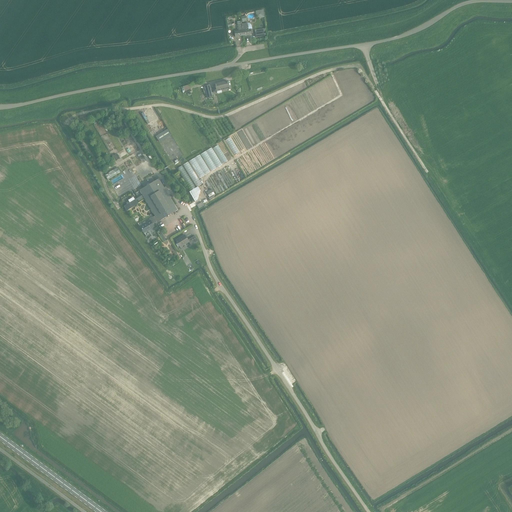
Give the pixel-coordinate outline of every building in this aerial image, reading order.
[(256,12),(257,16),(258,18),(260,18),(265,18),(264,10),(256,12)] [(234,37),(235,37),(243,35),(241,24),(241,22),(237,23),(238,30),(234,30),(234,32),(233,32),(232,33),(232,36),(234,37)] [(241,24),(243,35),(251,34),(251,32),(252,32),(252,29),(251,25),(250,24),(249,23),(248,23),(247,23),(241,24)] [(216,90),(229,87),(227,81),(214,84),(216,90)] [(126,148),(128,153),(136,149),(133,144),(126,148)] [(213,147),(189,160),(199,178),(228,162),(218,144),(213,147)] [(121,157),(127,154),(125,149),(119,152),(121,157)] [(202,184),(189,161),(177,168),(190,190),(196,187),(202,184)] [(236,162),(229,166),(233,172),(240,168),(236,162)] [(120,172),(117,167),(104,175),(108,180),(120,172)] [(156,180),(139,190),(155,216),(158,221),(158,222),(177,210),(166,191),(165,192),(164,190),(165,190),(158,179),(156,180)] [(212,189),(206,192),(210,199),(216,196),(212,189)] [(129,203),(124,206),(127,210),(138,204),(137,202),(135,199),(135,200),(129,203)] [(149,220),(139,226),(144,233),(154,227),(152,224),(158,221),(155,216),(149,219),(149,220)] [(177,243),(175,244),(178,248),(180,247),(182,250),(190,245),(194,243),(191,238),(187,240),(184,235),(176,240),(177,243)]
